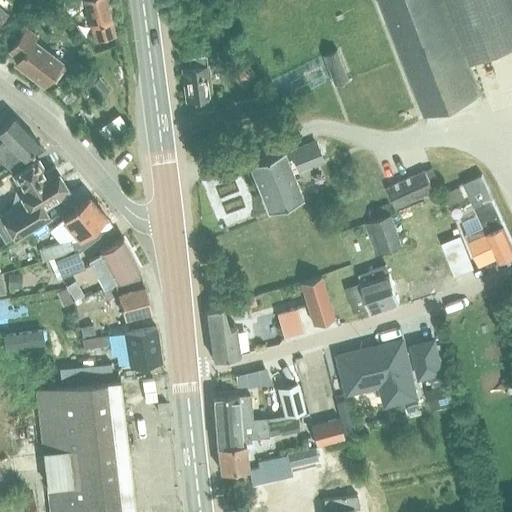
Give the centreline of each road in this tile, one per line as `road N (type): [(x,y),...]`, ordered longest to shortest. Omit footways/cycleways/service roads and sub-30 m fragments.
road 1 (residential): [(185,369),(240,361),(511,274)]
road 2 (residential): [(169,223),(133,218),(58,126),(0,81)]
road 3 (secondary): [(169,223),(142,0)]
road 4 (secondary): [(185,369),(169,223)]
road 5 (secondary): [(202,511),(185,369)]
